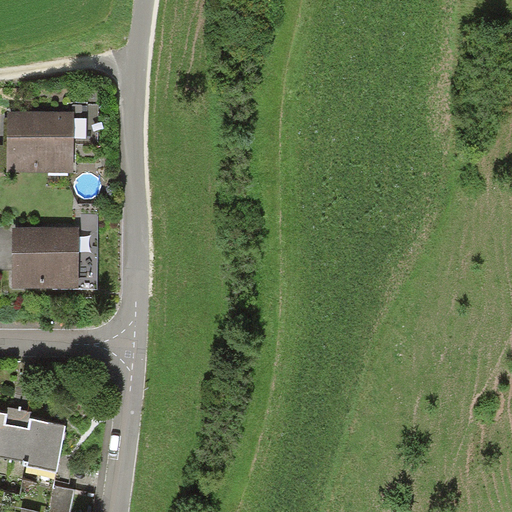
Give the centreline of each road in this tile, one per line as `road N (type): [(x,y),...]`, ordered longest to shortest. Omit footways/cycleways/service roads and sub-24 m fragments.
road 1 (residential): [(147,0),(135,110),(134,342)]
road 2 (residential): [(134,342),(115,511)]
road 3 (track): [(139,59),(0,72)]
road 4 (residential): [(134,342),(0,341)]
